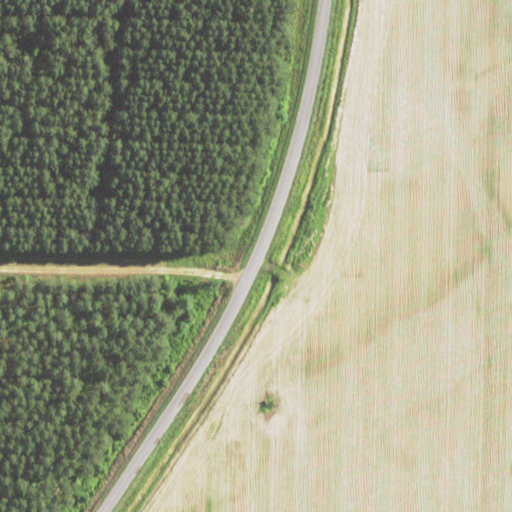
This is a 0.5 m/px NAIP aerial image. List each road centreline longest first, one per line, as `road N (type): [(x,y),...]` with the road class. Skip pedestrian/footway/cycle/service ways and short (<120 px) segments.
road 1 (residential): [(98,511),(251,287),(251,267),(276,241),(313,0)]
road 2 (residential): [(251,267),(0,266)]
